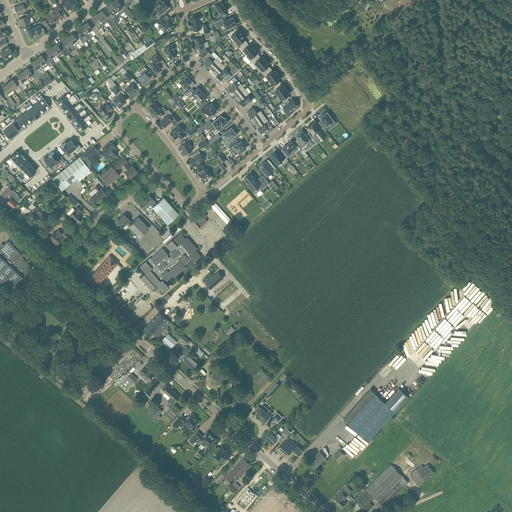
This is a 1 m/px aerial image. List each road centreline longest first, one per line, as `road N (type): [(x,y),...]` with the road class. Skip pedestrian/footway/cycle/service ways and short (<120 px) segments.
road 1 (tertiary): [(321,511),(57,263)]
road 2 (residential): [(57,263),(155,173)]
road 3 (residential): [(233,0),(309,106)]
